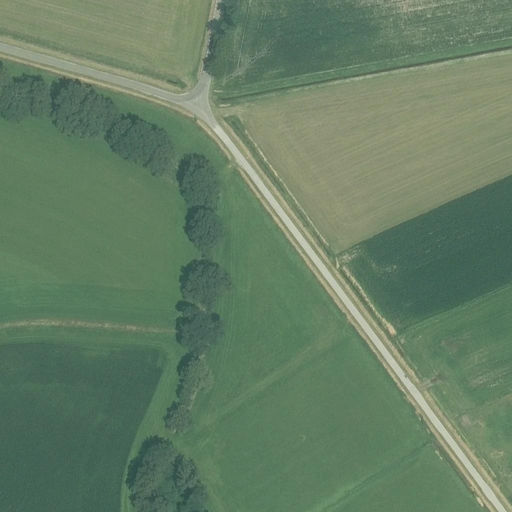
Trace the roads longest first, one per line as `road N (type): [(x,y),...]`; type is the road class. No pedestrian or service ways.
road 1 (unclassified): [(502,511),(196,109)]
road 2 (unclassified): [(196,109),(0,47)]
